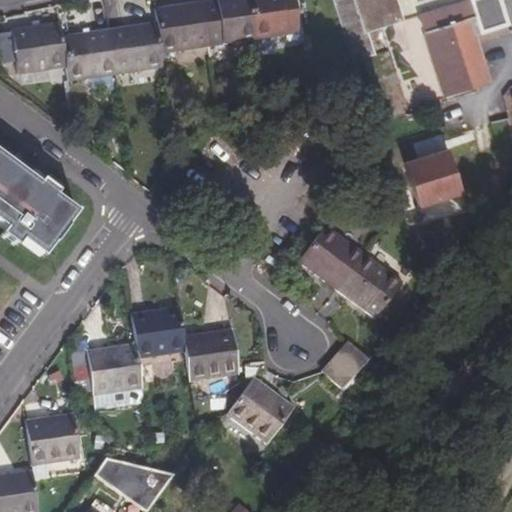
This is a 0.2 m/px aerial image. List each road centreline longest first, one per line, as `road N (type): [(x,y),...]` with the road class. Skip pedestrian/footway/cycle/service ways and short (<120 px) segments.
road 1 (residential): [(0,385),(136,203)]
road 2 (residential): [(298,330),(136,203)]
road 3 (residential): [(136,203),(0,100)]
